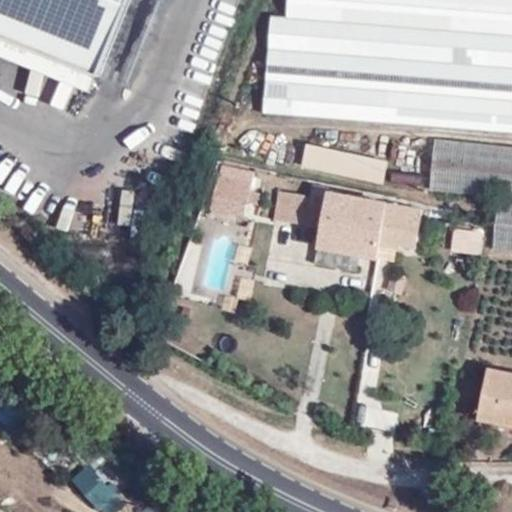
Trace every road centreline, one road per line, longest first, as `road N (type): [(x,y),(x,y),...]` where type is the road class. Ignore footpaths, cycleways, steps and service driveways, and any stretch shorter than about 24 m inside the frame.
road 1 (unknown): [(0,201),(82,219),(129,243),(214,330),(364,433),(511,481)]
road 2 (secondary): [(320,511),(207,448),(0,283)]
